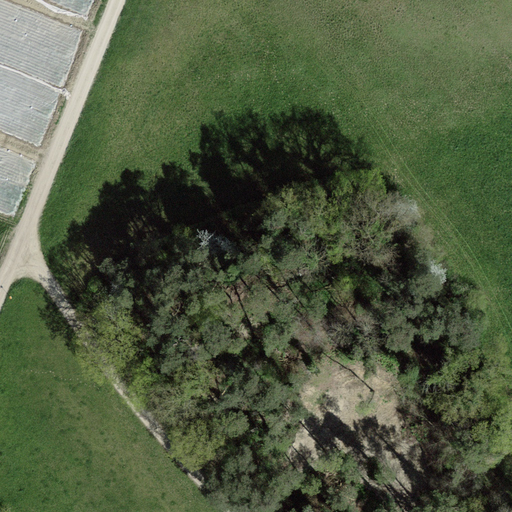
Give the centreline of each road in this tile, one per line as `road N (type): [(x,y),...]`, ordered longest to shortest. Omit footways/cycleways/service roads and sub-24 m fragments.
road 1 (track): [(18,252),(223,511)]
road 2 (track): [(0,299),(120,0)]
